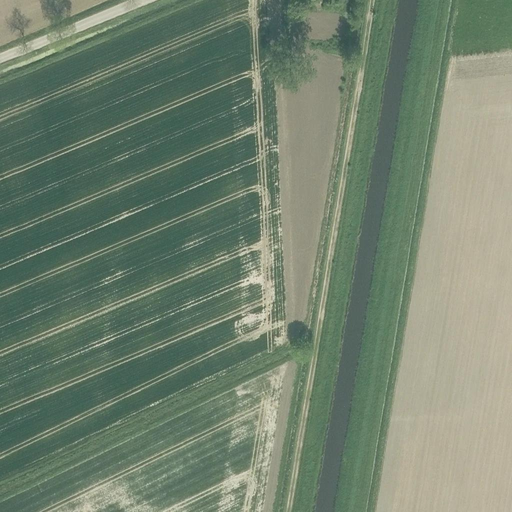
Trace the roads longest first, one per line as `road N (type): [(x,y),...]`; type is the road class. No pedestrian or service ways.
road 1 (track): [(292,511),(372,0)]
road 2 (tertiary): [(146,0),(0,61)]
